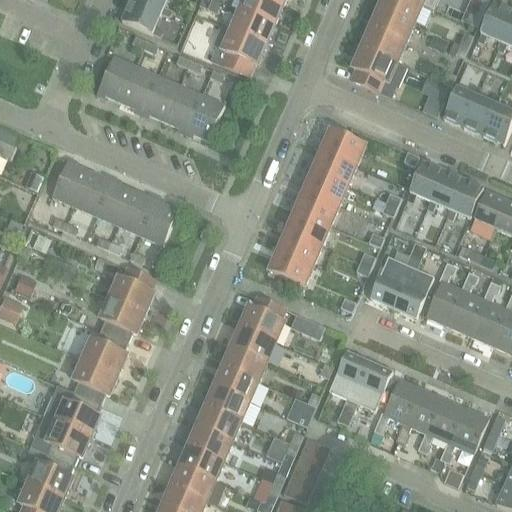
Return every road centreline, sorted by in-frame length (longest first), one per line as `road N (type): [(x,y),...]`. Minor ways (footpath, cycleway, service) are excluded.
road 1 (residential): [(122,511),(248,219)]
road 2 (residential): [(511,175),(303,87)]
road 3 (residential): [(248,219),(46,127)]
road 4 (residential): [(465,511),(308,435)]
road 5 (residential): [(511,392),(364,329)]
road 6 (residential): [(248,219),(303,87)]
road 7 (residential): [(46,127),(102,0)]
